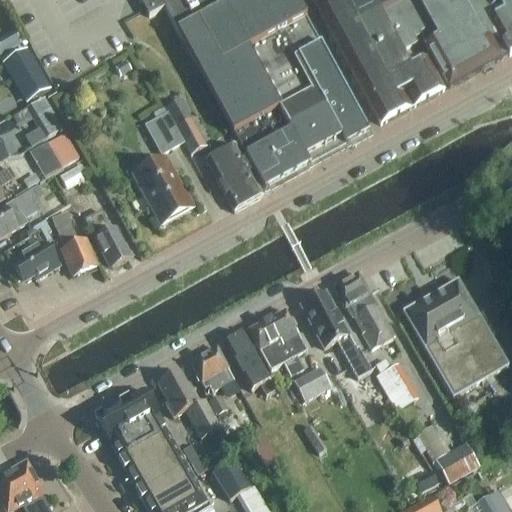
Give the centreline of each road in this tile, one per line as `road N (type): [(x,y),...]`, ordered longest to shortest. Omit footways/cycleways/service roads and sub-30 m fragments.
road 1 (residential): [(8,357),(511,77)]
road 2 (residential): [(511,179),(51,428)]
